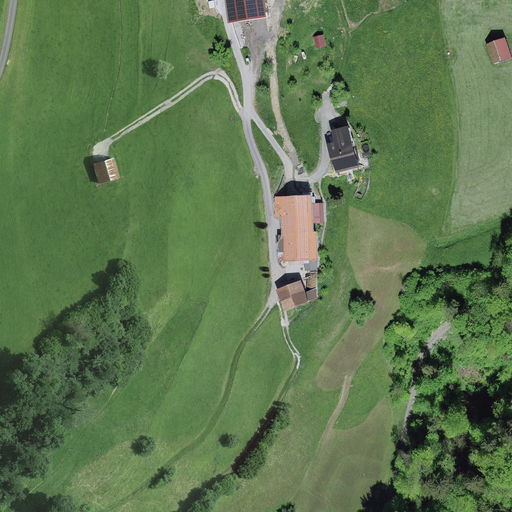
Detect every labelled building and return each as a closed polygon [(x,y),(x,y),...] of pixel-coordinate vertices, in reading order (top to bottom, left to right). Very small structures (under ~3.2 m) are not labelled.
[(505,41),(486,46),(492,66),(511,61),(505,41)] [(339,142),(333,144),(340,173),(362,167),(353,129),(337,133),(339,142)] [(108,159),(91,165),(97,186),(115,180),(108,159)] [(314,198),(280,199),(281,219),(288,218),(289,262),(321,261),(320,233),(315,233),(314,198)] [(306,282),(284,290),(292,312),(314,304),(306,282)]
